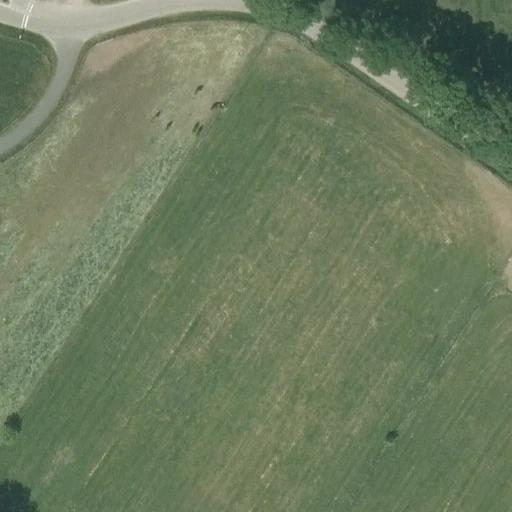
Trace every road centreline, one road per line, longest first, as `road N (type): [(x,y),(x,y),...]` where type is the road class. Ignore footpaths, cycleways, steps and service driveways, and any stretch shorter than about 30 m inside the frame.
road 1 (unclassified): [(511,162),(318,27),(238,0)]
road 2 (unclassified): [(0,145),(44,106),(77,23)]
